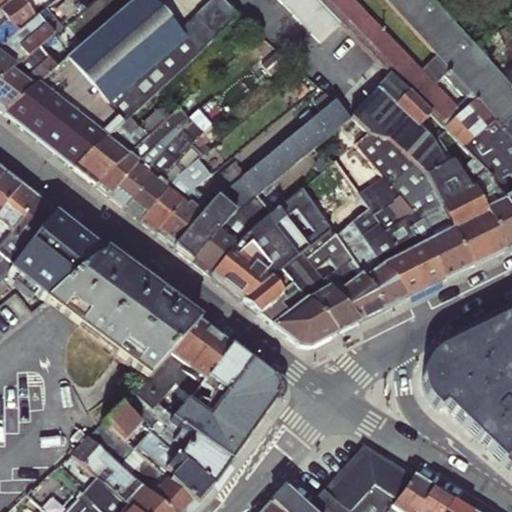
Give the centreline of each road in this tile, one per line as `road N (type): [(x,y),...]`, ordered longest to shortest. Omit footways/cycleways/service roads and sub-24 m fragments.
road 1 (tertiary): [(0,147),(319,400)]
road 2 (tertiary): [(319,400),(371,355),(511,283)]
road 3 (tertiary): [(319,400),(511,511)]
road 4 (tertiary): [(219,511),(319,400)]
